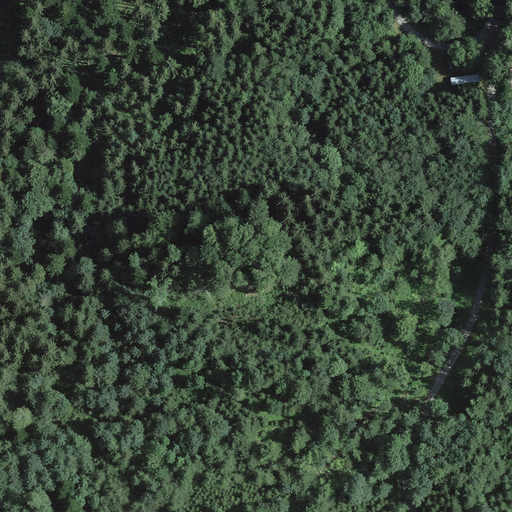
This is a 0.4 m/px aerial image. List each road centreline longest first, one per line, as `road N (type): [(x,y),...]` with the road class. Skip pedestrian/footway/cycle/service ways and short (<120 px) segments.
road 1 (track): [(493,0),(494,224),(483,289),(415,431),(406,471),(413,511)]
road 2 (track): [(384,0),(421,38),(446,48),(488,36)]
